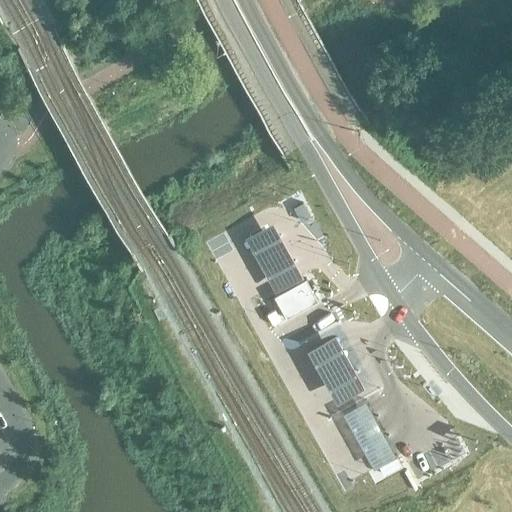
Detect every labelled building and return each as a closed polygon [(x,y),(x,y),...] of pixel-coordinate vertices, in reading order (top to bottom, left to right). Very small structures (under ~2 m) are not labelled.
[(303,202),(294,206),(302,221),(310,216),(303,202)] [(276,290),(305,273),(269,212),(243,228),(276,290)] [(318,296),(305,273),(276,290),(289,312),(318,296)] [(333,320),(305,336),(337,394),(366,378),(333,320)] [(365,389),(342,401),(378,466),(401,453),(365,389)] [(398,455),(380,465),(385,474),(402,465),(403,465),(398,455)]
